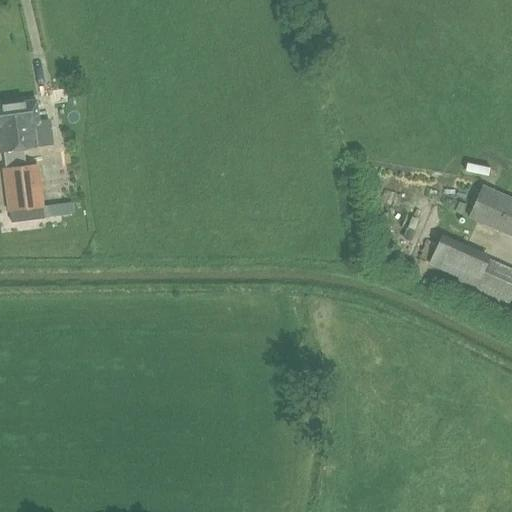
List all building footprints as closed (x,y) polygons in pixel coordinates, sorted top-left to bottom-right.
[(0,149),(38,145),(35,121),(39,121),(37,101),(0,105),(0,149)] [(477,163),(474,172),(498,178),(500,169),(477,163)] [(11,210),(42,206),(37,166),(5,170),(11,210)] [(511,235),(511,199),(483,187),(470,217),(511,235)] [(379,241),(391,240),(387,213),(375,214),(379,241)] [(507,307),(511,296),(511,268),(490,259),(491,256),(444,235),(428,264),(477,286),(474,291),(507,307)]
